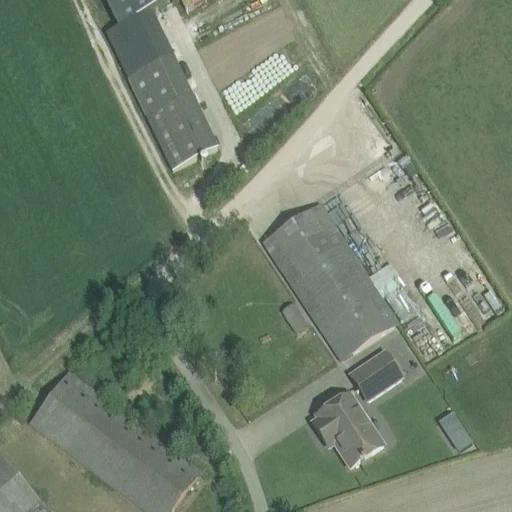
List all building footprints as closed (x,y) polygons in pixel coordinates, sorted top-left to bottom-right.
[(105,0),(120,30),(151,15),(181,0),(105,0)] [(120,30),(106,36),(128,82),(146,119),(164,156),(173,174),(217,152),(209,134),(191,97),(173,61),(151,15),(120,30)] [(398,327),(320,208),(263,245),(342,365),(398,327)] [(297,335),(308,327),(293,305),(282,313),(297,335)] [(403,380),(400,376),(404,373),(393,357),(389,360),(385,353),(350,376),(369,403),(403,380)] [(141,511),(172,511),(189,491),(201,475),(69,375),(57,391),(30,427),(141,511)] [(370,458),(371,458),(383,449),(349,398),(316,421),(318,423),(313,427),(323,443),(331,437),(352,469),(349,470),(350,471),(360,465),(361,466),(364,463),(363,462),(370,458)] [(466,434),(452,443),(458,454),(472,444),(466,434)] [(0,511),(33,511),(40,506),(0,460),(0,511)]
